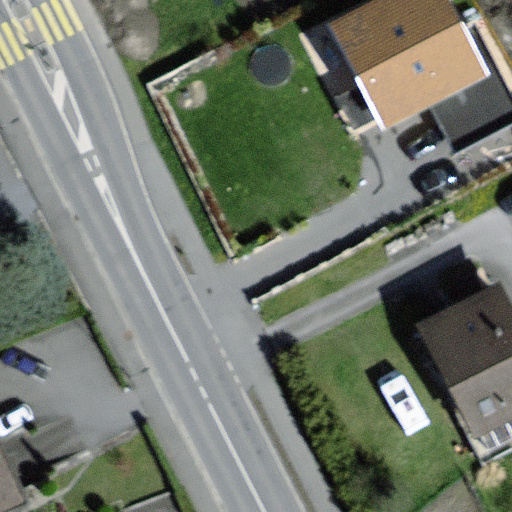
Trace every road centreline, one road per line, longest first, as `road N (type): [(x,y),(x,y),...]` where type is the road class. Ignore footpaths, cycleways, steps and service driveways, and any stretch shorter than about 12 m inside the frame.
road 1 (secondary): [(126,240),(262,511)]
road 2 (secondary): [(126,240),(81,76),(47,0)]
road 3 (secondary): [(0,36),(126,240)]
